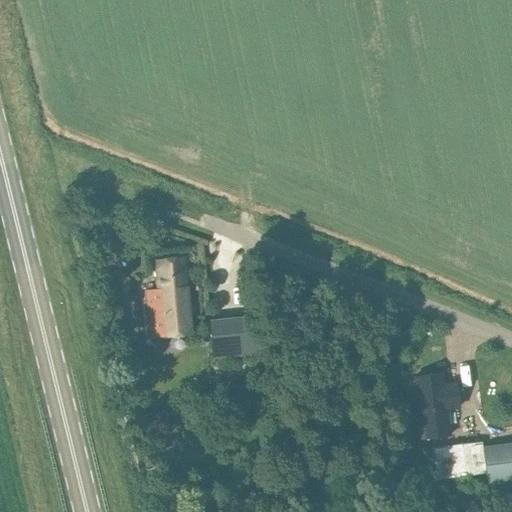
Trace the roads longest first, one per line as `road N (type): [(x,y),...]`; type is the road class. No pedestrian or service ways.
road 1 (primary): [(85,511),(0,165)]
road 2 (unclassified): [(511,341),(204,223)]
